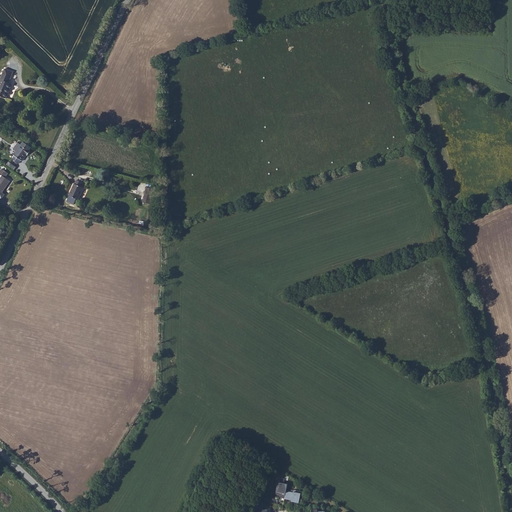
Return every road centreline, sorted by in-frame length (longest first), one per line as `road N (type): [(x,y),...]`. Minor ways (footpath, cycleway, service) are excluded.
road 1 (track): [(511,509),(488,363),(444,218)]
road 2 (track): [(511,192),(444,218),(381,0)]
road 3 (unclassified): [(0,267),(127,0)]
